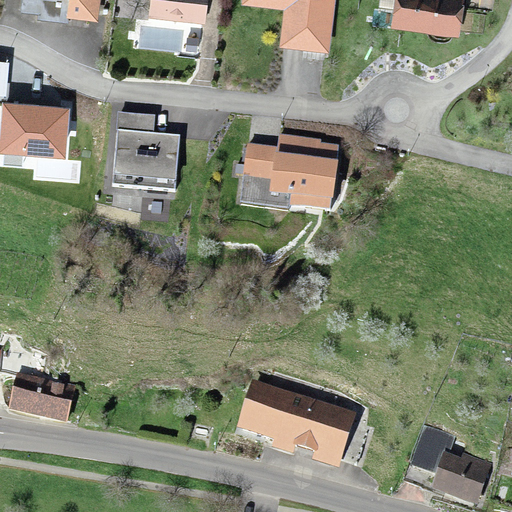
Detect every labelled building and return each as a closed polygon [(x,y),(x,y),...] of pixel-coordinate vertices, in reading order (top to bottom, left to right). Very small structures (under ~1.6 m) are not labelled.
[(97,14),(98,0),(70,0),(69,11),(97,14)] [(207,0),(154,0),(152,17),(204,24),(207,0)] [(333,0),(263,0),(288,3),(284,37),(328,42),(333,0)] [(396,0),(394,22),(457,29),(460,0),(396,0)] [(153,114),(120,112),(115,182),(174,186),(178,135),(152,133),(153,114)] [(335,142),(282,135),(280,150),(252,147),(245,199),(326,210),(335,142)] [(74,386),(19,373),(11,409),(66,422),(74,386)] [(346,420),(251,388),(235,436),(329,468),(346,420)] [(433,476),(428,492),(472,505),(482,471),(437,458),(442,440),(418,433),(407,469),(433,476)]
